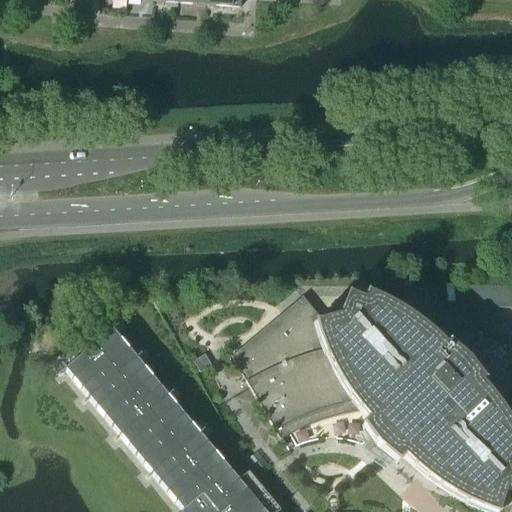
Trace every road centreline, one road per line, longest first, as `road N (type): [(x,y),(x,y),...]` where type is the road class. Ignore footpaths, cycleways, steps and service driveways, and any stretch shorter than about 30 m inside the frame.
road 1 (secondary): [(0,218),(452,197),(511,170)]
road 2 (secondary): [(511,129),(0,167)]
